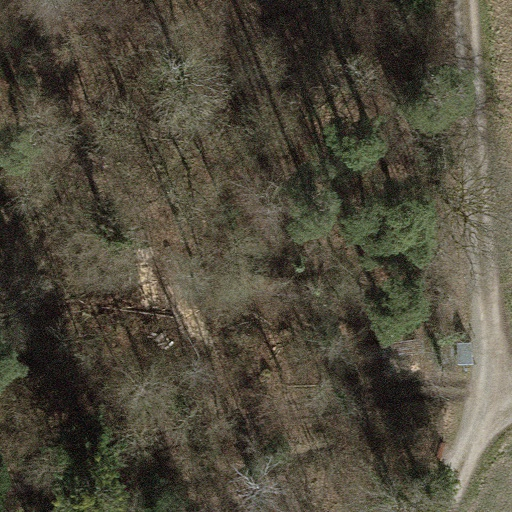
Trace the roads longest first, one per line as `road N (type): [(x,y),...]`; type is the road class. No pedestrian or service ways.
road 1 (track): [(511,387),(479,385),(0,485)]
road 2 (track): [(453,0),(479,385),(434,511)]
